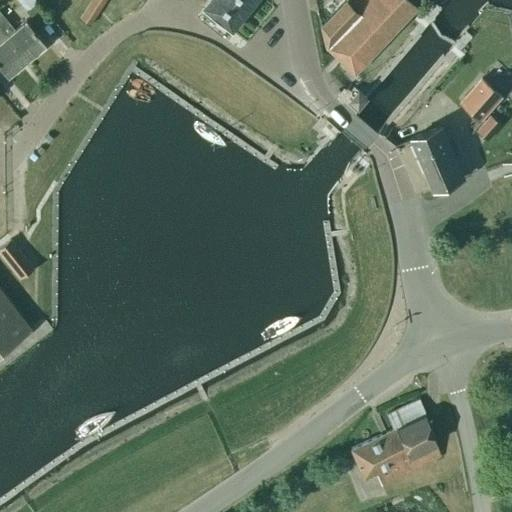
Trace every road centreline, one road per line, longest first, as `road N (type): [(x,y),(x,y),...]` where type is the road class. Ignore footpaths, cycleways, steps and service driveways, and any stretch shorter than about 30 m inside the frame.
road 1 (tertiary): [(436,343),(391,174),(382,153),(315,96),(294,0)]
road 2 (tertiary): [(195,511),(436,343)]
road 3 (unclassified): [(0,172),(100,50),(170,0)]
road 4 (unclassified): [(480,511),(467,438),(436,343)]
